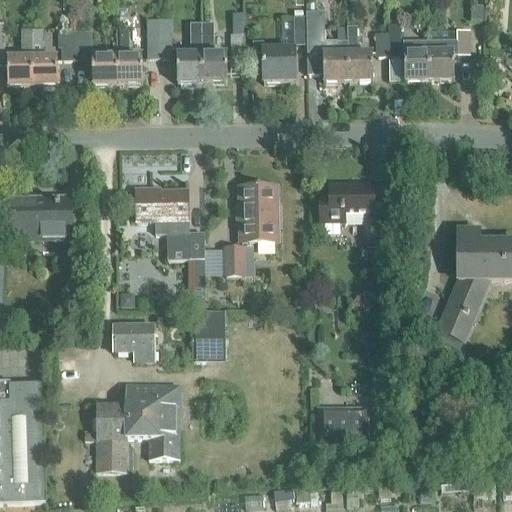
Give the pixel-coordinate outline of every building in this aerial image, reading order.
[(307,22),(307,50),(307,78),(323,78),(323,87),(348,86),(348,30),(337,31),(338,44),(325,45),(324,15),(317,15),(316,5),(306,6),(306,16),(307,22)] [(159,62),(158,22),(146,23),(146,63),(159,62)] [(159,62),(172,62),(171,22),(158,22),(159,62)] [(295,22),(294,22),(294,24),(295,45),(295,51),(307,50),(307,22),(304,22),(295,22)] [(213,57),(213,26),(201,27),(202,54),(201,54),(202,87),(227,86),(226,57),(213,57)] [(190,27),(190,57),(177,58),(177,87),(202,87),(201,54),(202,54),(201,27),(190,27)] [(388,28),(389,60),(402,59),(400,27),(388,28)] [(389,60),(388,28),(387,28),(387,36),(375,37),(376,61),(389,60)] [(357,30),(348,30),(348,86),(373,86),(372,56),(358,56),(357,30)] [(116,59),(117,59),(118,88),(142,88),(142,58),(128,59),(128,32),(116,33),(116,59)] [(21,60),(7,61),(8,90),(33,90),(32,60),(32,34),(31,33),(21,33),(21,60)] [(32,60),(33,90),(58,90),(57,60),(43,60),(42,33),(32,34),(32,60)] [(429,45),(429,55),(429,85),(454,84),(454,59),(470,58),(469,34),(456,34),(456,44),(429,45)] [(74,63),(74,35),(58,35),(59,55),(61,55),(61,64),(74,63)] [(74,35),(74,63),(88,63),(88,54),(90,54),(89,35),(74,35)] [(230,61),(244,61),(243,37),(230,38),(230,61)] [(429,85),(429,55),(429,45),(404,45),(405,85),(429,85)] [(253,74),(263,74),(263,87),(295,86),(295,52),(263,53),(263,46),(252,46),(253,74)] [(92,59),(93,89),(118,88),(117,59),(116,59),(92,59)] [(366,217),(366,249),(389,249),(388,202),(373,202),(373,188),(330,189),(330,203),(320,203),(320,226),(345,226),(345,218),(366,217)] [(276,190),(240,190),(241,246),(277,246),(276,190)] [(155,238),(167,238),(167,264),(189,263),(190,305),(205,305),(205,279),(205,254),(205,245),(189,246),(188,194),(153,194),(153,192),(135,192),(136,226),(155,226),(155,238)] [(71,204),(10,205),(11,243),(72,242),(71,204)] [(464,344),(489,284),(511,284),(511,246),(478,246),(478,234),(458,234),(458,284),(459,284),(438,334),(440,334),(437,342),(459,351),(462,344),(464,344)] [(242,251),(225,251),(225,253),(226,279),(226,280),(243,280),(246,280),(246,251),(242,251)] [(363,292),(351,306),(364,318),(377,305),(363,292)] [(317,301),(312,304),(317,315),(322,313),(317,301)] [(192,366),(225,366),(225,314),(191,315),(192,366)] [(133,357),(133,366),(154,366),(154,329),(113,330),(113,358),(133,357)] [(9,387),(9,384),(0,384),(0,506),(45,505),(41,386),(9,387)] [(180,464),(180,389),(126,388),(125,406),(124,406),(124,407),(96,408),(96,436),(96,443),(96,445),(95,476),(128,477),(128,444),(149,444),(148,464),(180,464)] [(367,413),(319,413),(319,446),(367,446),(367,413)] [(96,436),(85,436),(85,445),(96,445),(96,443),(96,436)] [(410,446),(412,472),(454,468),(452,442),(410,446)]
